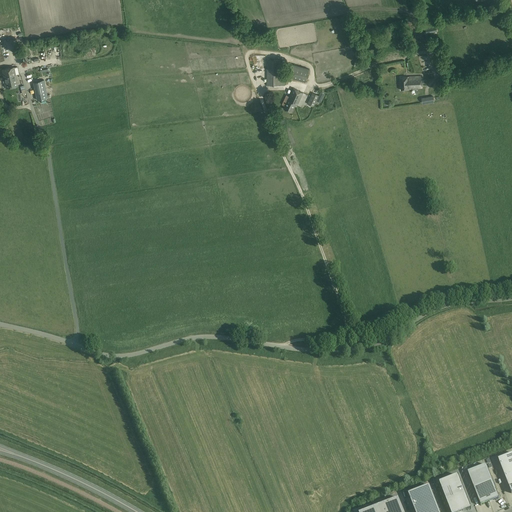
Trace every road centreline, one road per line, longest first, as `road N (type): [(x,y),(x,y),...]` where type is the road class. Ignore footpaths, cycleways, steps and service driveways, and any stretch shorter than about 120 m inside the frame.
road 1 (unclassified): [(0,324),(115,355),(206,336),(319,350),(380,342),(453,303),(511,298)]
road 2 (primary): [(137,511),(21,456)]
